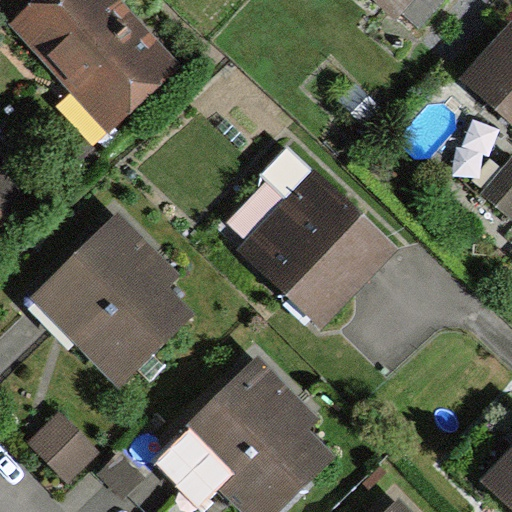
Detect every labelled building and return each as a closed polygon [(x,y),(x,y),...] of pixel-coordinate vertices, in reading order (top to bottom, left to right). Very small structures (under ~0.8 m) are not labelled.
[(41,0),(11,27),(110,136),(182,71),(116,0),(41,0)] [(368,0),(396,24),(404,15),(421,30),(447,0),(368,0)] [(511,34),(462,85),(511,133),(511,34)] [(237,254),(319,337),(398,258),(293,152),(265,180),(288,204),(237,254)] [(511,217),(511,160),(509,158),(479,195),(509,221),(511,217)] [(0,229),(30,202),(0,168),(0,229)] [(32,304),(122,395),(195,324),(166,294),(179,282),(118,220),(32,304)] [(235,511),(284,511),(331,465),(294,430),(308,416),(254,363),(185,432),(233,480),(218,495),(235,511)] [(58,416),(31,442),(68,482),(96,456),(58,416)] [(122,454),(99,474),(125,503),(147,483),(122,454)] [(511,511),(511,459),(482,490),(506,511),(511,511)]
